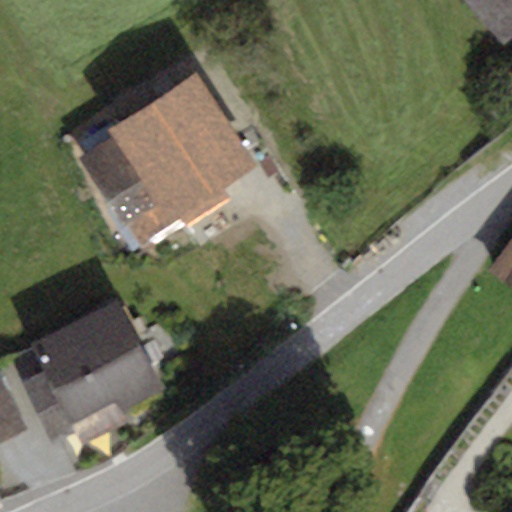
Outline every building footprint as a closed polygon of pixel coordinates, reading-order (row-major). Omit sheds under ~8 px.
[(511,0),(472,0),(511,47),(511,0)] [(121,153),(93,170),(126,224),(163,202),(173,219),(254,170),(194,71),(104,126),(121,153)] [(511,246),(496,267),(511,279),(511,246)] [(126,308),(36,348),(48,374),(31,381),(56,436),(162,390),(126,308)] [(7,379),(0,382),(0,444),(30,432),(7,379)]
